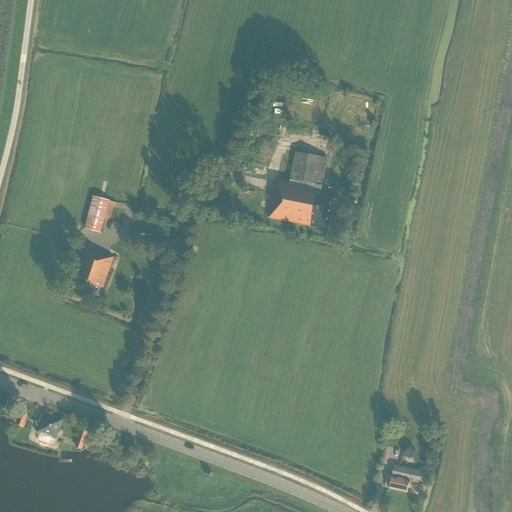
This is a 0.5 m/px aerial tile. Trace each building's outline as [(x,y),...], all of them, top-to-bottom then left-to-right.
[(318,226),(328,228),(334,194),(325,192),(320,191),(327,158),(295,152),(289,182),(278,180),(276,191),(274,190),(268,218),(318,228),(318,226)] [(236,171),(265,178),(268,166),(239,159),(236,171)] [(85,228),(101,233),(104,220),(109,221),(113,207),(108,205),(109,201),(93,197),(85,228)] [(76,274),(77,274),(73,288),(100,297),(113,258),(93,251),(93,253),(83,250),(76,274)] [(26,415),(20,413),(16,424),(22,427),(26,415)] [(43,413),(36,432),(55,440),(62,420),(43,413)] [(88,430),(83,428),(76,448),(81,450),(88,430)] [(409,481),(422,484),(426,469),(420,467),(419,471),(395,466),(392,477),(387,476),(385,488),(389,489),(407,493),(409,481)]
